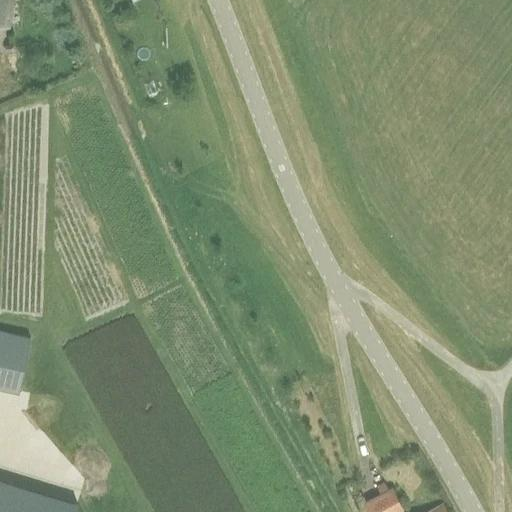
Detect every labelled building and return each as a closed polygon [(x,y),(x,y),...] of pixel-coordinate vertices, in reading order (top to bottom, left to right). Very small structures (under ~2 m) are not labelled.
[(0,0),(0,27),(9,29),(12,0),(0,0)] [(0,385),(19,389),(30,336),(0,329),(0,385)] [(0,420),(0,436),(6,438),(8,421),(0,420)] [(73,511),(77,502),(0,479),(0,511),(73,511)] [(372,511),(395,511),(403,508),(393,488),(367,500),(372,511)] [(448,511),(444,503),(426,511),(448,511)]
